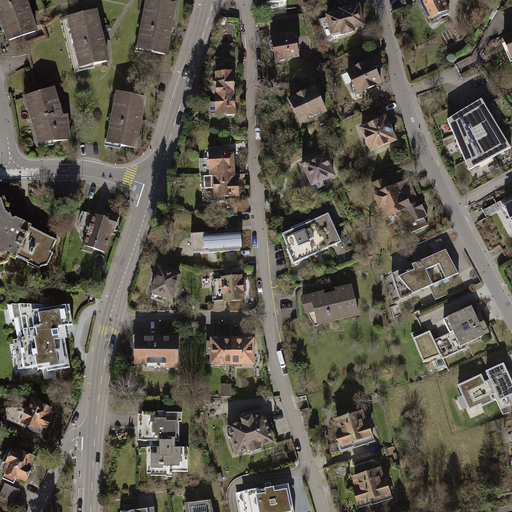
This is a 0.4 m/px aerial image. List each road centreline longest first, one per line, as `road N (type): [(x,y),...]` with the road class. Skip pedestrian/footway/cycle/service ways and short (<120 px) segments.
road 1 (residential): [(245,0),(268,317),(282,388),(324,511)]
road 2 (residential): [(377,0),(402,94),(511,317)]
road 3 (secondary): [(154,186),(112,316),(94,436)]
road 4 (secondary): [(213,0),(154,186)]
road 5 (residential): [(154,186),(88,168),(9,170)]
